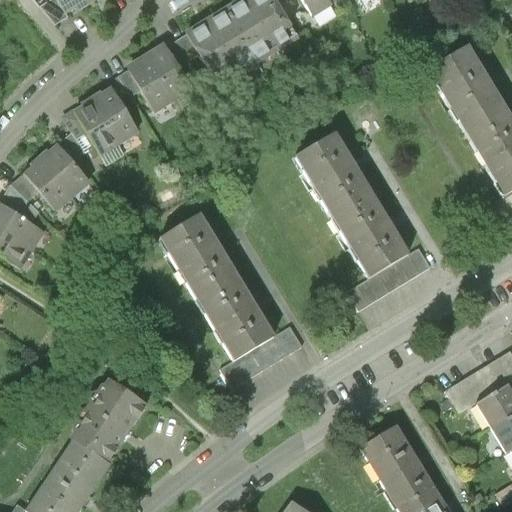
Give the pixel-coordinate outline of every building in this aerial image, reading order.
[(66,20),(64,17),(54,0),(52,0),(39,8),(54,27),(66,20)] [(85,8),(80,0),(54,0),(64,17),(73,11),(75,14),(85,8)] [(80,0),(85,8),(97,1),(96,0),(80,0)] [(236,0),(223,9),(258,65),(298,40),(288,25),(274,3),(272,0),(236,0)] [(285,0),(278,0),(274,3),(288,25),(297,19),(285,0)] [(299,0),(311,19),(331,7),(326,0),(299,0)] [(258,65),(223,9),(183,33),(185,37),(198,57),(218,89),(258,65)] [(198,57),(185,37),(177,42),(190,63),(198,57)] [(177,42),(165,50),(177,70),(190,63),(177,42)] [(165,50),(162,45),(143,57),(172,105),(191,93),(177,70),(165,50)] [(490,84),(468,48),(426,73),(466,140),(509,114),(490,84)] [(153,116),(172,105),(143,57),(124,68),(126,73),(139,93),(153,116)] [(126,73),(117,79),(130,98),(139,93),(126,73)] [(108,85),(110,89),(119,104),(130,98),(117,79),(108,85)] [(92,100),(120,146),(138,135),(119,104),(110,89),(92,100)] [(120,146),(92,100),(71,113),(85,136),(99,158),(117,148),(120,146)] [(85,136),(71,113),(60,119),(70,135),(74,143),(85,136)] [(511,119),(509,114),(466,140),(502,199),(511,193),(511,119)] [(70,135),(54,147),(71,167),(83,157),(74,143),(70,135)] [(335,135),(293,160),(330,219),(371,194),(353,165),(335,135)] [(71,167),(54,147),(37,161),(70,201),(87,187),(71,167)] [(117,148),(99,158),(105,168),(123,158),(117,148)] [(53,215),(70,201),(37,161),(20,175),(22,177),(37,194),(53,215)] [(37,194),(22,177),(10,187),(25,204),(37,194)] [(10,187),(0,203),(0,207),(16,218),(25,204),(10,187)] [(511,193),(502,199),(484,210),(496,230),(511,220),(511,193)] [(371,194),(330,219),(368,282),(409,257),(390,226),(371,194)] [(0,207),(0,234),(31,255),(44,235),(16,218),(0,207)] [(199,217),(158,242),(194,302),(236,277),(218,248),(199,217)] [(0,260),(20,273),(31,255),(0,234),(0,260)] [(409,257),(368,282),(346,294),(357,313),(429,270),(417,251),(409,257)] [(236,277),(194,302),(232,364),(273,338),(255,309),(236,277)] [(71,304),(56,294),(50,303),(65,313),(71,304)] [(273,338),(232,364),(219,371),(231,392),(302,350),(289,329),(273,338)] [(459,419),(476,408),(508,388),(511,386),(511,355),(510,352),(443,393),(459,419)] [(67,442),(70,445),(106,468),(146,407),(107,381),(102,388),(99,389),(95,394),(85,396),(87,406),(82,413),(73,415),(75,424),(70,432),(72,435),(67,442)] [(476,408),(490,432),(511,418),(511,394),(508,388),(476,408)] [(511,453),(511,418),(490,432),(506,457),(510,454),(511,453)] [(415,511),(439,498),(396,428),(358,450),(394,511),(415,511)] [(106,468),(70,445),(23,511),(81,511),(87,504),(109,472),(106,468)] [(447,511),(439,498),(415,511),(447,511)]
